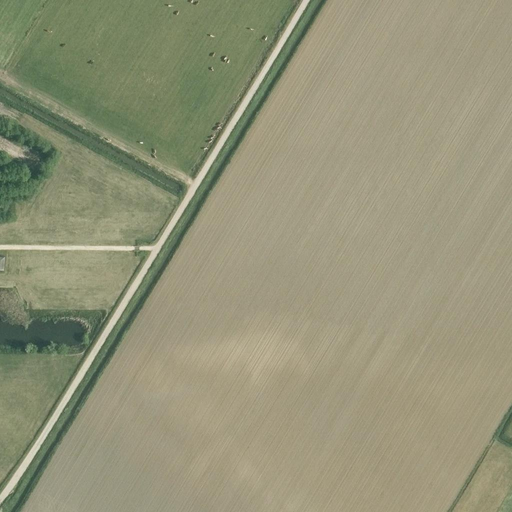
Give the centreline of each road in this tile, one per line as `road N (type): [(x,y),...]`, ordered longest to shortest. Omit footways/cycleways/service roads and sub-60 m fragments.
road 1 (track): [(0,502),(157,248)]
road 2 (track): [(157,248),(305,0)]
